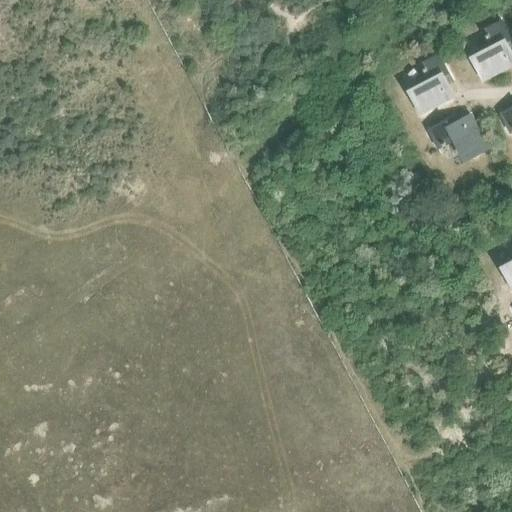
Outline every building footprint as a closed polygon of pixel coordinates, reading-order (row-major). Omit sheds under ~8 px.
[(511,64),(511,53),(509,48),(511,46),(511,41),(501,21),(483,31),(491,47),(470,58),(482,80),(511,64)] [(454,96),(447,82),(451,79),(438,55),(420,64),(428,80),(407,91),(419,114),(454,96)] [(511,107),(500,114),(510,133),(511,131),(511,107)] [(487,149),(469,114),(455,121),(453,117),(428,130),(438,148),(454,140),(465,160),(487,149)] [(511,261),(500,268),(511,289),(511,261)]
